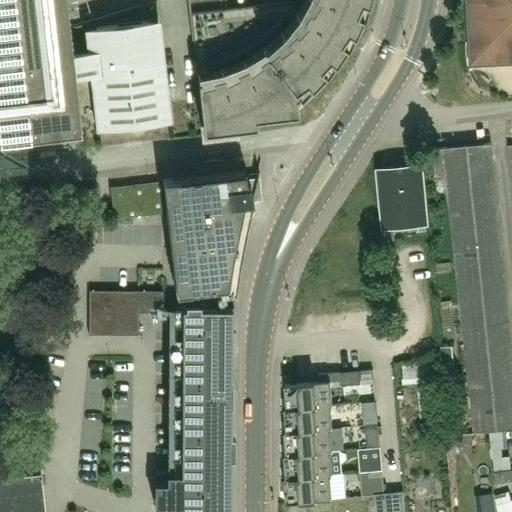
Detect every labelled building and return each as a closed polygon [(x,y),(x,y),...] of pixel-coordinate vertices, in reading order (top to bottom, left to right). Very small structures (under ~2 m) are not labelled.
[(65,0),(0,0),(0,140),(80,131),(74,76),(101,73),(107,128),(159,122),(148,21),(96,26),(100,59),(72,62),(65,0)] [(302,0),(189,13),(203,131),(224,129),(237,128),(237,127),(256,125),(255,117),(256,117),(256,118),(269,116),(269,115),(297,112),(295,96),(298,94),(300,96),(312,87),(310,85),(323,71),(326,73),(336,62),(334,60),(345,44),(347,46),(355,34),(353,32),(361,14),(364,15),(370,2),(367,1),(367,0),(302,0)] [(511,0),(471,0),(474,60),(511,58),(511,0)] [(471,433),(511,428),(511,374),(491,143),(445,147),(471,433)] [(443,173),(441,148),(426,149),(428,174),(443,173)] [(216,294),(234,292),(235,293),(239,263),(243,241),(252,201),(261,199),(259,176),(257,177),(260,160),(259,160),(256,177),(245,178),(244,170),(109,187),(113,219),(167,212),(176,292),(176,308),(181,308),(180,473),(166,473),(166,482),(153,482),(153,505),(180,505),(180,511),(209,511),(220,511),(230,511),(229,511),(230,511),(232,346),(232,326),(233,306),(233,305),(232,308),(217,307),(216,294)] [(426,222),(420,165),(380,169),(385,226),(426,222)] [(162,291),(89,290),(88,333),(138,334),(138,307),(162,307),(162,291)] [(448,434),(460,433),(452,347),(440,348),(448,434)] [(140,378),(144,378),(145,353),(115,353),(115,392),(140,393),(140,378)] [(405,381),(428,380),(427,361),(404,362),(405,381)] [(373,369),(360,370),(360,379),(374,378),(373,369)] [(339,372),(318,374),(319,381),(331,380),(332,389),(341,388),(341,385),(339,372)] [(285,407),(286,409),(333,404),(332,389),(331,380),(319,381),(286,384),(288,407),(285,407)] [(436,386),(419,388),(421,418),(439,417),(436,386)] [(333,405),(333,404),(286,409),(287,430),(285,431),(285,432),(333,428),(331,405),(333,405)] [(331,429),(333,428),(285,432),(287,454),(285,454),(285,455),(333,451),(331,429)] [(287,477),(285,477),(285,479),(332,475),(330,452),(333,452),(333,451),(285,455),(287,477)] [(45,511),(40,473),(0,478),(0,511),(45,511)] [(287,502),(292,502),(332,498),(332,497),(330,475),(332,475),(285,479),(287,502)] [(404,511),(403,493),(375,496),(376,511),(404,511)]
